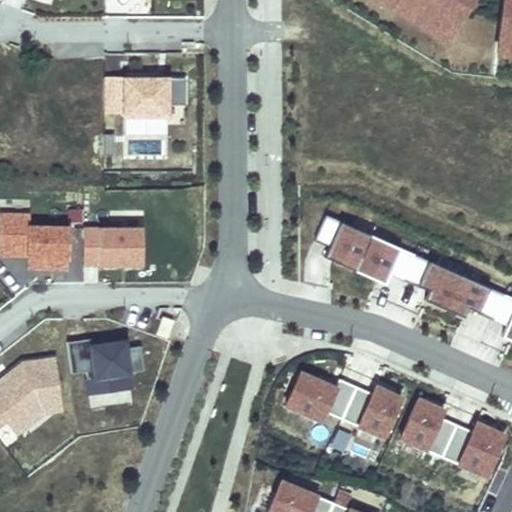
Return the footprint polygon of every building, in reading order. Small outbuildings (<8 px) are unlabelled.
[(511,0),(322,0),(455,82),(511,87),(511,0)] [(183,104),(183,78),(102,78),(101,111),(122,111),(122,116),(166,116),(165,104),(183,104)] [(26,226),(26,214),(0,213),(0,253),(25,255),(24,267),(65,268),(65,226),(26,226)] [(324,215),(313,239),(328,246),(323,257),(354,271),(370,235),(324,215)] [(139,227),(81,228),(81,239),(95,239),(95,264),(140,263),(139,227)] [(354,271),(384,284),(389,273),(402,279),(413,254),(370,235),(354,271)] [(81,239),(81,264),(95,264),(95,239),(81,239)] [(423,300),(443,308),(458,274),(413,254),(402,279),(428,290),(423,300)] [(443,308),(463,317),(467,308),(492,319),(503,294),(458,274),(443,308)] [(501,336),(511,341),(511,298),(503,294),(492,319),(506,325),(501,336)] [(170,319),(160,315),(153,333),(164,337),(170,319)] [(64,342),(69,374),(84,372),(86,394),(112,390),(111,376),(142,371),(138,347),(123,349),(122,342),(90,346),(89,339),(64,342)] [(0,378),(0,422),(2,420),(16,410),(20,415),(41,412),(58,409),(51,358),(20,363),(7,373),(11,378),(4,383),(0,378)] [(324,411),(340,418),(354,386),(337,379),(334,387),(298,372),(283,405),(320,421),(324,411)] [(7,373),(0,378),(4,383),(11,378),(7,373)] [(340,418),(382,437),(399,397),(373,386),(370,393),(354,386),(340,418)] [(91,405),(130,404),(129,395),(90,396),(91,405)] [(440,457),(454,424),(439,417),(442,410),(416,398),(398,438),(440,457)] [(2,420),(13,434),(41,412),(20,415),(16,410),(2,420)] [(484,476),(503,435),(474,422),(470,431),(454,424),(440,457),(484,476)] [(279,480),(265,511),(326,511),(331,501),(279,480)] [(356,511),(331,501),(326,511),(356,511)]
